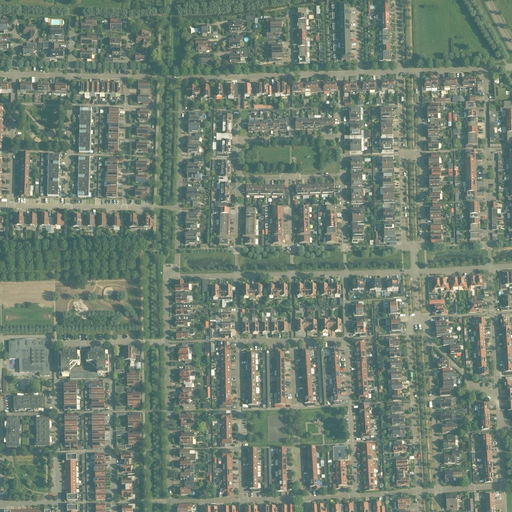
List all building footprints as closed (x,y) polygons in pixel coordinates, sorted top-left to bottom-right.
[(381,10),(390,10),(390,4),(385,4),(385,1),(380,1),(381,10)] [(82,23),(82,30),(93,30),(93,27),(96,27),(96,20),(88,19),(88,23),(82,23)] [(270,28),(281,28),(281,22),(273,22),(273,19),(266,19),(266,26),(270,26),(270,28)] [(108,20),(107,26),(111,27),(111,31),(122,31),(122,24),(117,24),(117,20),(108,20)] [(236,24),(229,24),(229,32),(241,32),(241,24),(243,24),(243,21),(236,21),(236,24)] [(0,34),(2,34),(2,31),(8,31),(8,23),(0,22),(0,34)] [(202,28),(198,28),(199,34),(202,34),(202,37),(208,37),(208,34),(211,34),(210,28),(207,28),(207,25),(201,25),(202,28)] [(24,26),(24,34),(28,35),(28,41),(35,41),(35,35),(36,35),(36,26),(24,26)] [(49,36),(49,41),(55,41),(57,41),(64,41),(64,36),(63,36),(63,27),(59,27),(59,26),(51,26),(51,36),(49,36)] [(281,28),(270,28),(270,31),(266,31),(267,38),(274,38),(274,35),(282,34),(281,28)] [(137,35),(136,42),(139,42),(140,43),(140,47),(147,47),(147,44),(148,44),(149,35),(145,35),(146,32),(139,31),(138,35),(137,35)] [(81,38),(81,44),(92,45),(92,41),(94,41),(94,34),(88,34),(88,38),(81,38)] [(230,40),(229,41),(229,47),(230,48),(240,48),(240,41),(243,41),(243,36),(234,37),(234,40),(230,40)] [(113,49),(120,49),(121,47),(121,40),(110,39),(110,46),(113,46),(113,49)] [(205,40),(196,40),(196,45),(198,45),(199,54),(202,54),(202,51),(211,51),(211,43),(205,43),(205,40)] [(44,43),(43,49),(51,49),(50,53),(53,53),(53,57),(63,57),(63,55),(64,55),(64,53),(63,53),(64,49),(59,49),(58,48),(58,43),(44,43)] [(272,53),(282,53),(282,46),(275,47),(275,43),(268,44),(268,49),(272,49),(272,53)] [(24,47),(23,55),(33,56),(33,53),(35,53),(36,52),(36,44),(30,44),(30,48),(24,47)] [(81,52),(81,59),(92,59),(92,56),(95,56),(95,49),(87,49),(87,53),(81,52)] [(120,49),(113,49),(113,50),(112,50),(112,56),(113,56),(113,59),(105,59),(105,63),(113,63),(113,59),(120,59),(120,56),(121,56),(121,50),(120,50),(120,49)] [(136,54),(136,61),(146,62),(147,58),(152,59),(152,51),(140,51),(140,55),(136,54)] [(236,56),(230,56),(230,66),(235,65),(235,63),(240,63),(240,58),(244,58),(244,52),(236,52),(236,56)] [(282,53),(272,53),(272,57),(268,57),(269,63),(275,63),(275,59),(282,59),(282,53)] [(382,53),(379,54),(379,62),(391,62),(391,53),(382,53)] [(204,54),(198,55),(198,58),(201,58),(202,65),(211,64),(211,57),(204,57),(204,54)] [(444,85),(441,85),(441,89),(441,92),(444,91),(444,89),(450,88),(450,79),(443,80),(444,85)] [(459,79),(450,79),(450,88),(460,88),(459,79)] [(469,88),(469,79),(459,79),(460,88),(469,88)] [(476,79),(469,79),(469,88),(469,90),(472,90),(472,88),(474,88),(475,94),(478,94),(478,82),(476,82),(476,79)] [(431,89),(431,80),(424,80),(424,84),(422,84),(422,92),(425,92),(425,89),(431,89)] [(437,80),(431,80),(431,89),(441,89),(441,85),(438,85),(437,80)] [(388,90),(388,81),(381,82),(381,87),(378,87),(379,91),(379,93),(382,92),(382,91),(388,90)] [(2,82),(2,94),(5,94),(5,93),(11,94),(11,84),(8,84),(6,84),(6,82),(2,82)] [(140,93),(151,94),(151,89),(149,89),(149,82),(144,82),(144,83),(139,83),(138,90),(140,90),(140,93)] [(369,91),(369,82),(362,82),(359,82),(359,88),(360,88),(360,93),(363,93),(363,91),(369,91)] [(379,91),(378,87),(375,87),(375,82),(369,82),(369,91),(379,91)] [(26,95),(26,83),(23,83),(23,84),(21,84),(18,84),(17,94),(26,95)] [(30,83),(26,83),(26,95),(35,95),(35,85),(32,85),(32,84),(30,84),(30,83)] [(35,85),(35,95),(43,95),(43,92),(44,83),(40,83),(40,85),(38,85),(35,85)] [(47,83),(44,83),(43,92),(49,92),(52,92),(52,85),(49,85),(47,85),(47,83)] [(323,84),(320,84),(321,93),(330,92),(330,83),(323,84)] [(330,83),(330,92),(337,92),(338,92),(338,87),(336,87),(336,83),(330,83)] [(360,88),(359,88),(357,88),(356,83),(350,83),(350,92),(356,92),(356,93),(360,93),(360,88)] [(52,92),(52,95),(61,95),(61,84),(58,84),(58,85),(56,85),(55,85),(52,85),(52,92)] [(84,94),(85,84),(76,84),(76,96),(79,96),(79,94),(84,94)] [(302,95),(302,89),(299,89),(299,84),(292,85),(292,94),(298,93),(299,95),(302,95)] [(311,93),(311,84),(304,84),(305,89),(302,89),(302,95),(305,95),(305,93),(311,93)] [(317,84),(311,84),(311,93),(321,93),(320,84),(317,84)] [(115,85),(115,95),(121,95),(125,95),(125,93),(124,93),(124,85),(115,85)] [(234,85),(227,86),(228,97),(234,97),(234,99),(238,99),(238,93),(234,93),(234,85)] [(268,85),(262,86),(262,96),(268,95),(268,97),(271,97),(271,88),(268,88),(268,85)] [(281,95),(280,85),(274,85),(274,88),(271,88),(271,97),(275,97),(275,95),(281,95)] [(280,85),(281,95),(286,95),(286,96),(290,96),(289,87),(286,88),(286,85),(280,85)] [(212,91),(210,91),(209,91),(209,86),(203,87),(203,98),(209,98),(209,100),(213,100),(213,90),(212,90),(212,91)] [(222,86),(215,86),(216,98),(222,97),(222,99),(226,99),(226,90),(222,90),(222,86)] [(253,97),(253,89),(250,89),(250,86),(244,86),(244,96),(250,96),(250,97),(253,97)] [(262,96),(262,86),(256,86),(256,89),(253,89),(253,97),(257,97),(257,96),(262,96)] [(189,88),(187,88),(187,98),(196,98),(196,95),(199,95),(199,88),(196,88),(196,87),(189,87),(189,88)] [(499,88),(495,89),(495,100),(509,100),(509,96),(506,96),(505,92),(499,92),(499,88)] [(151,94),(140,93),(140,97),(138,97),(138,103),(143,103),(143,105),(149,105),(149,98),(151,98),(151,94)] [(511,102),(502,103),(502,108),(500,108),(500,112),(505,112),(511,111),(511,102)] [(477,113),(478,113),(478,109),(475,109),(475,104),(464,104),(464,110),(465,110),(465,113),(466,113),(477,113)] [(428,114),(437,114),(437,108),(439,108),(439,105),(430,105),(430,108),(427,108),(428,114)] [(381,115),(391,115),(391,110),(392,110),(392,107),(386,107),(386,109),(381,110),(381,115)] [(350,116),(360,116),(360,109),(361,109),(361,108),(348,108),(348,111),(350,111),(350,116)] [(138,113),(138,120),(139,120),(139,122),(139,123),(143,123),(143,121),(148,121),(148,115),(150,115),(150,110),(140,110),(140,113),(138,113)] [(222,122),(233,122),(233,116),(227,115),(227,112),(221,112),(221,116),(222,116),(222,122)] [(189,125),(200,125),(200,117),(202,117),(202,114),(196,114),(196,113),(189,113),(190,113),(190,117),(189,117),(189,125)] [(437,114),(428,114),(428,120),(430,120),(430,123),(439,123),(439,119),(438,119),(437,114)] [(391,115),(381,115),(381,122),(380,122),(380,123),(393,122),(393,119),(391,119),(391,115)] [(360,116),(350,116),(350,120),(349,120),(349,124),(361,123),(360,123),(360,116)] [(285,119),(279,120),(280,131),(286,130),(286,124),(289,124),(289,118),(285,118),(285,119)] [(302,130),(302,119),(295,119),(295,118),(292,118),(292,124),(295,124),(295,130),(302,130)] [(393,122),(380,123),(380,124),(381,124),(382,131),(391,130),(391,126),(393,126),(393,122)] [(361,123),(349,124),(349,127),(351,127),(351,131),(360,131),(360,128),(361,128),(362,127),(363,127),(363,124),(362,123),(361,123)] [(439,123),(430,123),(431,126),(428,126),(428,132),(438,132),(438,126),(439,126),(439,123)] [(137,128),(137,135),(142,135),(142,137),(148,137),(148,135),(151,135),(151,129),(150,129),(150,125),(139,125),(139,129),(137,128)] [(200,125),(189,125),(189,133),(199,133),(200,125)] [(233,128),(222,128),(222,134),(220,134),(217,134),(216,137),(226,138),(226,135),(232,135),(233,128)] [(391,130),(382,131),(382,138),(381,138),(393,138),(393,135),(391,135),(391,130)] [(360,131),(351,131),(351,136),(349,136),(349,139),(362,139),(362,138),(361,138),(360,131)] [(438,137),(438,132),(428,132),(428,138),(431,138),(431,141),(440,141),(440,137),(438,137)] [(189,138),(188,146),(199,146),(199,138),(202,138),(202,135),(195,135),(195,138),(189,138)] [(216,137),(214,137),(214,139),(216,139),(216,141),(221,141),(221,147),(232,147),(232,141),(226,141),(226,138),(216,137)] [(393,138),(381,138),(381,139),(382,139),(382,146),(392,146),(392,141),(393,141),(393,138)] [(362,140),(362,139),(349,139),(349,142),(351,142),(351,147),(361,147),(361,140),(362,140)] [(478,140),(467,140),(467,145),(466,145),(466,149),(473,148),(473,145),(478,145),(478,140)] [(137,144),(137,151),(142,151),(142,152),(147,152),(147,146),(149,146),(150,141),(139,141),(139,144),(137,144)] [(440,141),(431,141),(431,144),(428,144),(428,150),(438,150),(438,144),(440,144),(440,141)] [(118,145),(108,145),(108,150),(110,150),(110,154),(118,154),(118,145)] [(199,146),(188,146),(188,154),(194,154),(194,157),(201,157),(201,154),(199,154),(199,146)] [(392,146),(382,146),(382,153),(381,153),(381,154),(394,154),(394,150),(392,150),(392,146)] [(232,147),(221,147),(221,153),(220,153),(219,156),(226,157),(226,154),(232,154),(232,147)] [(361,147),(351,147),(351,152),(350,152),(350,155),(362,155),(362,154),(361,154),(361,147)] [(465,160),(476,160),(476,155),(475,155),(475,151),(463,152),(463,155),(465,155),(465,160)] [(429,165),(439,164),(439,159),(440,159),(440,155),(431,155),(431,159),(429,159),(429,165)] [(352,165),(361,165),(361,157),(350,158),(350,161),(352,161),(352,165)] [(383,165),(392,164),(392,160),(394,160),(394,157),(379,157),(379,159),(380,160),(382,160),(383,165)] [(108,162),(108,167),(118,167),(118,159),(110,158),(110,162),(108,162)] [(137,163),(136,169),(141,169),(141,171),(147,171),(147,165),(149,165),(149,160),(138,159),(138,163),(137,163)] [(186,171),(198,171),(199,163),(204,163),(204,160),(194,160),(194,163),(188,163),(188,168),(186,168),(186,171)] [(221,171),(231,171),(232,165),(227,165),(227,162),(218,162),(218,165),(221,165),(221,171)] [(392,164),(383,165),(383,172),(382,172),(382,173),(394,172),(394,169),(392,169),(392,164)] [(439,164),(429,165),(429,170),(432,170),(432,174),(441,173),(440,170),(439,170),(439,164)] [(361,165),(352,165),(352,170),(350,170),(350,173),(363,173),(363,172),(362,172),(361,165)] [(198,171),(186,171),(186,174),(188,174),(187,179),(194,179),(194,182),(201,182),(201,179),(198,179),(198,171)] [(219,177),(219,181),(225,181),(225,178),(231,178),(231,171),(221,171),(220,177),(219,177)] [(394,172),(382,173),(383,173),(383,180),(393,180),(392,175),(394,175),(394,172)] [(136,177),(136,183),(141,183),(141,185),(146,185),(147,178),(149,178),(149,173),(138,173),(138,177),(136,177)] [(363,174),(363,173),(350,173),(350,177),(352,177),(352,181),(362,181),(362,174),(363,174)] [(441,173),(432,174),(432,177),(429,177),(429,183),(439,182),(439,177),(441,177),(441,173)] [(393,180),(383,180),(383,187),(382,187),(382,188),(386,188),(395,188),(394,185),(393,185),(393,180)] [(225,181),(219,181),(219,184),(220,184),(220,190),(231,190),(231,184),(225,184),(225,181)] [(362,181),(352,181),(352,186),(351,186),(351,189),(359,189),(359,186),(362,186),(362,181)] [(439,182),(429,183),(430,188),(432,188),(432,192),(441,191),(441,188),(439,188),(439,182)] [(187,188),(187,196),(198,196),(198,188),(201,189),(201,185),(194,185),(194,188),(187,188)] [(303,196),(302,185),(296,185),(296,192),(293,192),(293,198),(296,198),(296,196),(303,196)] [(285,186),(278,186),(278,197),(284,197),(284,198),(287,198),(288,192),(285,192),(285,186)] [(136,190),(136,197),(141,197),(141,199),(146,199),(146,192),(148,192),(148,187),(138,187),(138,191),(136,190)] [(395,188),(386,188),(386,190),(383,191),(383,196),(393,196),(393,191),(395,191),(395,188)] [(441,191),(432,192),(432,195),(430,195),(430,201),(432,201),(432,203),(437,203),(437,201),(440,200),(440,195),(441,195),(441,191)] [(477,193),(466,193),(466,198),(465,198),(465,202),(476,201),(476,198),(477,198),(477,193)] [(198,196),(187,196),(187,204),(193,204),(193,207),(200,207),(200,204),(198,204),(198,196)] [(231,197),(220,196),(220,202),(215,202),(215,207),(221,207),(227,207),(227,203),(230,203),(231,197)] [(362,196),(353,197),(353,201),(351,201),(351,205),(363,204),(363,203),(362,203),(362,196)] [(393,200),(393,196),(383,196),(384,201),(384,204),(395,203),(395,200),(393,200)] [(384,216),(394,216),(393,212),(395,211),(395,205),(379,206),(379,208),(383,208),(383,209),(384,209),(384,216)] [(430,214),(440,214),(440,208),(441,208),(441,205),(433,205),(433,208),(430,208),(430,214)] [(353,217),(363,217),(362,206),(351,206),(351,213),(353,213),(353,217)] [(186,221),(197,221),(197,214),(200,214),(200,210),(193,210),(193,213),(187,213),(186,221)] [(26,228),(26,218),(23,218),(23,214),(20,214),(20,215),(16,215),(16,219),(15,219),(15,226),(21,226),(21,228),(26,228)] [(26,218),(26,228),(31,228),(31,226),(37,226),(38,219),(36,219),(36,216),(33,216),(33,214),(30,214),(30,218),(26,218)] [(440,219),(440,214),(430,214),(430,220),(433,220),(433,223),(442,223),(442,219),(440,219)] [(51,234),(51,218),(48,218),(48,215),(45,215),(45,216),(41,216),(41,219),(40,219),(40,226),(46,226),(46,228),(46,231),(48,231),(48,235),(51,235),(51,234)] [(51,218),(51,234),(53,234),(53,229),(56,229),(56,227),(62,227),(62,226),(62,221),(62,220),(61,220),(61,216),(58,216),(58,215),(55,215),(55,218),(51,218)] [(84,229),(84,219),(80,219),(80,216),(77,216),(77,217),(74,217),(74,220),(73,220),(73,227),(79,227),(79,229),(84,229)] [(87,219),(84,219),(84,229),(89,229),(89,227),(95,227),(95,220),(94,220),(94,217),(90,217),(90,216),(87,216),(87,219)] [(109,229),(109,219),(105,219),(105,216),(102,216),(102,217),(99,217),(99,220),(98,220),(98,227),(104,227),(104,229),(109,229)] [(109,219),(109,229),(114,229),(114,228),(120,228),(120,221),(119,221),(119,217),(115,217),(115,216),(112,216),(112,219),(109,219)] [(140,230),(140,219),(136,219),(136,216),(133,216),(133,217),(130,217),(130,221),(129,221),(129,222),(129,227),(129,228),(135,228),(135,230),(140,230)] [(140,219),(140,230),(145,230),(145,228),(151,228),(151,221),(150,221),(150,217),(146,217),(146,216),(143,216),(143,220),(140,219)] [(394,216),(384,216),(384,223),(383,223),(383,224),(396,224),(395,221),(394,221),(394,216)] [(363,217),(353,217),(353,222),(351,222),(352,225),(358,225),(358,223),(363,222),(363,217)] [(197,221),(186,221),(186,229),(197,229),(197,221)] [(442,223),(433,223),(433,226),(431,226),(431,232),(433,232),(441,232),(440,226),(442,226),(442,223)] [(396,224),(383,224),(383,225),(384,225),(384,232),(394,232),(394,227),(396,227),(396,224)] [(358,225),(352,225),(352,228),(353,228),(354,233),(363,233),(363,226),(364,226),(364,225),(358,225)] [(186,234),(186,242),(186,245),(196,245),(196,242),(197,242),(197,234),(199,234),(199,231),(192,231),(192,234),(186,234)] [(480,231),(469,231),(469,234),(469,240),(480,240),(480,234),(483,234),(483,231),(480,231)] [(394,232),(384,232),(385,239),(384,239),(384,240),(387,240),(387,243),(396,242),(396,239),(396,236),(394,236),(394,232)] [(433,232),(434,235),(431,235),(431,241),(435,241),(435,243),(441,243),(441,241),(441,235),(442,235),(442,232),(441,232),(433,232)] [(363,233),(354,233),(354,240),(352,240),(352,243),(358,243),(358,240),(364,240),(364,239),(363,240),(363,233)] [(326,234),(324,234),(324,238),(326,238),(326,243),(337,243),(337,238),(339,238),(338,234),(337,234),(326,234)] [(273,235),(271,235),(271,239),(273,239),(273,244),(284,244),(284,239),(285,239),(285,235),(284,235),(273,235)] [(299,235),(297,235),(297,239),(299,238),(299,244),(310,244),(310,238),(311,238),(311,235),(310,235),(299,235)] [(218,236),(217,236),(217,240),(218,240),(218,245),(229,246),(229,240),(231,240),(231,237),(229,237),(218,236)] [(244,236),(243,236),(242,240),(244,240),(244,245),(255,245),(255,240),(256,240),(257,236),(255,236),(244,236)] [(509,285),(509,275),(503,275),(503,282),(500,283),(501,290),(506,290),(506,286),(509,285)] [(476,287),(476,277),(475,277),(475,276),(472,276),(472,277),(470,277),(470,283),(467,283),(468,291),(471,290),(471,287),(476,287)] [(458,288),(458,278),(457,278),(457,277),(454,277),(454,278),(452,278),(452,284),(449,284),(450,292),(453,291),(453,288),(458,288)] [(468,291),(467,283),(464,284),(464,278),(462,278),(462,277),(458,277),(459,278),(458,278),(458,288),(464,288),(464,291),(468,291)] [(440,289),(440,279),(439,279),(439,278),(436,278),(436,279),(434,280),(434,285),(431,286),(432,293),(435,293),(435,290),(440,289)] [(450,292),(449,284),(446,285),(446,279),(444,279),(444,278),(440,278),(441,279),(440,279),(440,289),(444,289),(444,291),(444,292),(446,292),(450,292)] [(393,290),(392,279),(389,279),(389,280),(386,280),(387,285),(384,286),(384,292),(387,291),(387,290),(393,290)] [(358,291),(357,280),(354,281),(355,282),(352,282),(352,287),(349,287),(350,293),(353,293),(353,291),(358,291)] [(367,293),(366,287),(364,287),(363,281),(361,281),(360,280),(357,280),(358,291),(363,290),(364,293),(367,293)] [(370,287),(366,287),(367,293),(370,293),(370,291),(375,291),(375,280),(372,280),(372,281),(369,282),(370,287)] [(378,280),(375,280),(375,291),(381,290),(381,292),(384,292),(384,286),(381,286),(381,281),(378,281),(378,280)] [(177,285),(176,285),(176,291),(189,291),(189,284),(184,285),(184,282),(177,282),(177,285)] [(306,299),(306,291),(303,291),(303,285),(296,286),(297,296),(303,296),(303,299),(304,299),(304,300),(307,301),(306,299)] [(306,299),(310,299),(310,296),(316,296),(316,285),(309,285),(309,291),(306,291),(306,299)] [(331,298),(331,291),(328,291),(327,285),(321,285),(321,296),(327,295),(327,298),(331,298)] [(334,291),(331,291),(331,298),(334,298),(334,295),(343,295),(343,291),(340,291),(340,285),(334,285),(334,291)] [(256,292),(253,292),(253,300),(256,300),(256,297),(262,297),(262,286),(256,286),(256,292)] [(278,299),(278,292),(274,292),(274,286),(268,286),(268,297),(274,297),(274,300),(278,299)] [(281,292),(278,292),(278,299),(278,303),(280,303),(280,299),(281,299),(281,296),(287,296),(287,286),(281,286),(281,292)] [(222,301),(222,293),(219,293),(219,287),(212,287),(212,298),(219,298),(219,301),(222,301)] [(225,293),(222,293),(222,301),(225,300),(226,302),(231,302),(232,301),(232,297),(232,291),(232,288),(232,287),(225,287),(225,293)] [(253,300),(253,292),(250,292),(249,291),(249,287),(243,287),(243,297),(249,297),(249,300),(253,300)] [(183,297),(176,297),(176,303),(187,303),(187,300),(189,300),(190,300),(191,300),(192,299),(192,297),(193,297),(192,293),(183,293),(183,297)] [(505,308),(501,308),(501,311),(511,311),(511,297),(504,298),(505,308)] [(389,309),(401,308),(400,306),(399,306),(399,303),(394,303),(394,300),(388,301),(389,309)] [(353,309),(352,309),(352,312),(363,311),(362,309),(364,309),(364,302),(355,303),(355,306),(353,306),(353,309)] [(472,310),(469,310),(469,313),(476,313),(476,310),(482,309),(482,308),(483,308),(482,304),(481,304),(481,303),(471,304),(472,310)] [(183,309),(176,309),(176,315),(188,315),(187,312),(190,312),(190,309),(193,309),(193,305),(183,305),(183,309)] [(434,307),(433,307),(434,311),(435,311),(435,312),(441,312),(441,315),(448,315),(448,311),(445,311),(444,306),(434,306),(434,307)] [(401,308),(389,309),(389,318),(395,317),(395,315),(400,314),(400,312),(401,311),(401,308)] [(230,320),(230,313),(230,310),(222,310),(222,316),(215,316),(215,317),(215,319),(215,320),(222,320),(230,320)] [(352,312),(352,315),(353,314),(353,317),(356,317),(356,320),(357,320),(359,320),(365,319),(364,316),(363,316),(363,311),(352,312)] [(503,325),(511,324),(511,317),(511,318),(510,315),(502,315),(502,319),(500,319),(500,325),(503,325)] [(180,321),(176,321),(176,327),(188,327),(188,324),(191,324),(191,321),(193,321),(194,317),(180,317),(180,321)] [(281,332),(288,332),(291,332),(291,324),(287,324),(285,324),(284,317),(281,317),(281,321),(281,324),(281,332)] [(395,317),(389,318),(390,327),(402,326),(402,323),(401,323),(400,320),(395,320),(395,317)] [(484,326),(485,326),(485,320),(482,320),(482,317),(473,317),(473,321),(475,323),(476,326),(476,327),(484,326)] [(252,325),(249,325),(246,325),(246,318),(242,318),(243,333),(249,333),(249,332),(252,332),(252,325)] [(262,325),(259,325),(259,324),(256,324),(256,318),(252,318),(252,325),(252,332),(252,333),(259,333),(259,332),(262,332),(262,325)] [(271,324),(268,325),(268,324),(265,324),(265,318),(262,318),(262,325),(262,332),(262,333),(268,333),(268,332),(271,332),(271,324)] [(281,324),(281,321),(275,321),(275,318),(271,318),(271,324),(271,332),(271,333),(278,332),(281,332),(281,324)] [(307,326),(307,318),(303,318),(303,321),(297,322),(297,326),(297,332),(304,332),(304,326),(307,326)] [(310,318),(307,318),(307,326),(310,326),(310,332),(317,332),(317,321),(310,321),(310,318)] [(331,325),(331,318),(328,318),(328,321),(322,321),(322,332),(328,331),(328,325),(331,325)] [(331,318),(331,325),(335,325),(335,331),(341,331),(341,321),(335,321),(335,318),(331,318)] [(354,324),(352,324),(352,328),(353,328),(353,329),(364,328),(363,323),(365,323),(365,319),(359,320),(357,320),(356,320),(356,323),(354,323),(354,324)] [(446,328),(446,322),(448,322),(448,319),(437,319),(437,322),(435,323),(436,329),(437,329),(437,328),(446,328)] [(222,320),(222,323),(222,326),(216,326),(216,330),(222,329),(230,329),(231,329),(231,323),(230,323),(230,320),(222,320)] [(402,326),(390,327),(390,335),(396,335),(396,332),(401,331),(401,329),(402,329),(402,326)] [(364,328),(353,329),(353,332),(354,332),(355,334),(360,334),(360,337),(366,337),(366,333),(364,334),(364,328)] [(437,328),(437,329),(437,331),(436,332),(436,338),(441,337),(449,337),(449,336),(452,336),(452,334),(449,334),(449,328),(446,328),(437,328)] [(182,333),(176,333),(177,339),(188,339),(188,335),(193,335),(194,335),(195,334),(195,333),(195,329),(182,329),(182,333)] [(222,329),(223,332),(222,332),(222,335),(212,336),(212,339),(216,339),(231,339),(231,332),(230,332),(230,329),(222,329)] [(452,336),(449,336),(449,337),(441,337),(441,341),(443,340),(443,346),(448,346),(454,345),(453,339),(452,339),(452,336)] [(398,338),(385,339),(386,342),(389,342),(389,348),(399,347),(399,341),(398,338)] [(15,342),(9,342),(9,360),(19,359),(20,373),(40,373),(40,377),(50,376),(49,350),(51,350),(50,341),(44,341),(44,340),(15,341),(15,342)] [(220,352),(230,352),(230,346),(230,343),(219,343),(219,346),(220,346),(220,352)] [(178,355),(188,354),(188,348),(194,348),(194,344),(182,344),(182,348),(178,348),(178,355)] [(459,345),(454,345),(448,346),(448,349),(450,349),(450,355),(461,354),(460,348),(459,348),(459,345)] [(331,357),(339,356),(338,350),(336,351),(336,347),(327,348),(327,351),(330,351),(331,357)] [(302,359),(310,358),(310,352),(311,352),(311,349),(304,349),(304,352),(301,353),(302,359)] [(399,349),(386,350),(386,353),(390,353),(390,358),(400,358),(400,355),(401,355),(401,352),(400,352),(399,352),(399,349)] [(247,360),(255,360),(255,354),(257,354),(257,351),(250,351),(250,354),(247,354),(247,360)] [(276,360),(284,359),(284,354),(281,354),(281,351),(274,351),(275,354),(276,354),(276,360)] [(81,363),(80,357),(77,357),(77,352),(61,352),(61,357),(58,357),(59,370),(62,370),(62,374),(70,374),(70,367),(73,363),(81,363)] [(108,356),(105,356),(105,352),(89,352),(89,356),(86,356),(86,363),(94,363),(97,366),(97,373),(97,374),(106,374),(106,369),(109,369),(108,356)] [(188,354),(178,355),(178,361),(185,361),(185,364),(192,364),(191,360),(188,360),(188,354)] [(448,369),(450,369),(450,366),(448,366),(448,363),(445,363),(445,360),(441,361),(440,359),(438,359),(437,361),(437,363),(438,364),(438,370),(440,370),(448,369)] [(400,360),(387,360),(387,364),(390,363),(391,369),(401,369),(400,363),(400,360)] [(511,366),(505,367),(505,366),(503,367),(503,373),(505,373),(506,376),(511,375),(511,366)] [(180,377),(190,377),(190,373),(192,373),(192,372),(195,372),(195,367),(185,367),(185,371),(180,371),(180,377)] [(452,369),(450,369),(448,369),(440,370),(441,373),(443,373),(443,378),(452,378),(453,378),(453,372),(452,372),(452,369)] [(486,369),(478,369),(478,373),(477,375),(477,379),(479,379),(479,383),(482,383),(482,379),(485,378),(485,375),(488,375),(488,369),(486,369)] [(399,370),(388,371),(388,374),(391,374),(391,380),(401,379),(401,373),(399,373),(399,370)] [(127,381),(140,380),(140,373),(135,373),(135,372),(130,372),(130,375),(127,375),(127,381)] [(190,381),(190,377),(180,377),(180,383),(184,383),(184,385),(185,385),(185,388),(191,388),(192,388),(192,384),(192,381),(190,381)] [(443,378),(441,378),(441,382),(443,382),(444,387),(453,387),(454,387),(453,381),(452,378),(443,378)] [(400,381),(388,382),(388,385),(392,385),(392,391),(402,390),(402,384),(400,384),(400,381)] [(444,387),(441,387),(441,390),(440,391),(440,397),(450,396),(450,390),(453,390),(453,387),(444,387)] [(185,388),(184,388),(185,391),(183,391),(183,393),(179,393),(179,400),(189,399),(189,396),(190,396),(191,395),(191,388),(185,388)] [(401,392),(389,393),(389,396),(392,396),(393,402),(403,401),(402,395),(401,395),(401,392)] [(368,394),(358,395),(359,401),(364,401),(364,404),(370,403),(370,400),(369,400),(368,394)] [(341,396),(333,397),(334,405),(340,405),(339,402),(342,402),(341,396)] [(312,398),(304,398),(305,404),(307,404),(307,407),(315,407),(314,403),(313,403),(313,401),(316,400),(316,398),(312,398)] [(441,405),(440,405),(440,408),(441,408),(441,409),(451,408),(451,404),(456,404),(455,398),(448,398),(448,401),(440,402),(441,405)] [(189,399),(179,400),(179,406),(185,406),(185,410),(195,410),(195,405),(189,405),(189,399)] [(285,399),(277,399),(277,405),(275,405),(275,408),(281,408),(281,405),(285,405),(285,399)] [(231,400),(221,400),(221,406),(220,406),(220,409),(226,409),(226,406),(231,406),(231,400)] [(256,400),(248,400),(248,406),(251,406),(251,409),(258,409),(258,406),(256,406),(256,403),(258,403),(258,400),(256,400)] [(488,410),(487,404),(484,405),(484,401),(476,402),(476,406),(478,408),(478,411),(480,411),(488,411),(488,410)] [(395,404),(387,404),(387,410),(391,409),(392,414),(404,413),(403,406),(396,407),(395,404)] [(360,415),(370,414),(369,411),(371,411),(371,410),(371,409),(370,408),(370,405),(361,406),(361,409),(359,409),(360,415)] [(441,418),(441,420),(442,420),(442,421),(452,421),(452,416),(456,416),(456,415),(460,415),(460,413),(463,413),(463,410),(460,410),(449,411),(449,414),(441,414),(441,418)] [(221,421),(231,420),(231,414),(226,414),(226,411),(220,411),(220,415),(221,415),(221,421)] [(192,421),(193,421),(192,415),(191,415),(191,412),(185,412),(185,415),(182,415),(179,415),(179,418),(179,421),(181,421),(192,421)] [(396,416),(388,416),(388,422),(392,422),(392,426),(404,425),(404,418),(396,419),(396,416)] [(194,421),(193,421),(192,421),(181,421),(181,427),(187,427),(187,430),(194,430),(194,427),(194,421)] [(490,427),(490,421),(480,422),(481,431),(489,430),(489,427),(490,427)] [(442,430),(441,430),(441,433),(442,432),(442,434),(453,433),(452,429),(457,428),(457,422),(449,423),(449,426),(442,426),(442,430)] [(397,428),(388,428),(389,434),(393,434),(393,438),(405,437),(405,430),(397,431),(397,428)] [(194,430),(187,430),(187,434),(181,434),(181,439),(193,439),(194,439),(194,434),(197,434),(197,430),(194,430)] [(371,438),(371,432),(361,433),(361,439),(366,439),(366,442),(373,441),(372,438),(371,438)] [(483,442),(491,442),(491,436),(490,436),(489,433),(481,434),(481,437),(482,437),(483,442)] [(449,441),(443,442),(444,450),(455,449),(454,441),(456,441),(455,435),(449,436),(449,441)] [(222,439),(222,445),(220,445),(220,448),(227,448),(227,445),(232,445),(232,438),(222,439)] [(181,439),(180,439),(180,443),(179,443),(179,446),(182,446),(182,445),(183,445),(183,449),(192,448),(192,445),(193,445),(193,439),(181,439)] [(128,445),(125,446),(125,449),(132,449),(132,446),(135,446),(135,447),(141,447),(141,440),(128,440),(128,445)] [(405,445),(404,445),(404,442),(389,443),(389,450),(393,449),(394,454),(406,453),(405,445)] [(347,447),(333,448),(334,462),(348,461),(348,457),(346,456),(346,453),(348,452),(347,447)] [(222,459),(232,459),(232,453),(227,453),(227,450),(221,450),(221,453),(222,453),(222,459)] [(452,455),(444,455),(444,464),(455,464),(455,460),(461,460),(460,451),(452,452),(452,455)] [(123,463),(131,463),(131,460),(131,456),(134,456),(134,452),(127,452),(127,454),(121,454),(121,460),(123,460),(123,463)] [(190,452),(180,452),(180,458),(183,457),(183,458),(184,458),(184,462),(196,462),(195,455),(190,455),(190,452)] [(398,457),(394,457),(389,458),(389,461),(391,462),(393,462),(396,462),(396,466),(407,466),(407,464),(408,464),(408,461),(406,461),(406,459),(400,460),(400,457),(398,457)] [(131,463),(123,463),(123,467),(121,467),(122,473),(128,473),(128,475),(135,475),(135,470),(132,470),(132,466),(131,466),(131,463)] [(190,463),(180,463),(180,469),(184,469),(184,470),(185,474),(194,474),(193,466),(190,466),(190,463)] [(407,466),(396,466),(397,471),(394,471),(394,476),(401,476),(401,473),(407,472),(407,471),(408,471),(408,467),(407,467),(407,466)] [(445,478),(444,479),(445,480),(445,481),(445,482),(454,482),(453,476),(461,476),(461,470),(452,471),(449,471),(447,471),(448,475),(445,475),(445,478)] [(493,480),(493,474),(484,475),(484,483),(492,483),(492,480),(493,480)] [(185,485),(194,485),(194,478),(190,478),(190,475),(180,475),(180,481),(184,481),(185,481),(185,485)] [(394,476),(392,476),(393,483),(397,483),(397,487),(408,486),(408,479),(403,479),(402,476),(401,476),(394,476)] [(124,489),(132,488),(132,485),(132,481),(135,481),(135,477),(128,477),(128,479),(122,479),(122,485),(124,485),(124,489)] [(347,480),(336,480),(336,485),(333,485),(333,490),(340,489),(340,486),(347,486),(347,480)] [(318,481),(309,482),(310,488),(312,488),(313,491),(321,490),(320,487),(318,487),(318,481)] [(287,483),(278,483),(278,489),(276,489),(276,492),(284,492),(284,489),(287,489),(287,483)] [(258,484),(249,484),(250,490),(252,490),(252,493),(260,492),(260,489),(258,489),(258,484)] [(194,485),(185,485),(185,489),(184,489),(184,490),(181,490),(181,496),(191,495),(190,492),(194,492),(194,485)] [(132,488),(124,489),(124,492),(122,492),(122,498),(128,498),(128,500),(135,500),(135,495),(132,495),(132,492),(132,488)] [(233,489),(223,489),(223,495),(219,495),(219,498),(230,498),(230,495),(233,495),(233,489)] [(485,501),(495,501),(494,495),(493,495),(493,492),(485,492),(485,501)] [(456,496),(446,496),(447,506),(449,506),(449,510),(457,510),(457,501),(461,500),(460,496),(456,496)] [(403,509),(405,509),(405,506),(409,505),(409,498),(398,499),(398,503),(394,503),(395,510),(396,510),(403,509)] [(380,503),(373,503),(373,511),(384,511),(384,507),(381,508),(380,503)]
